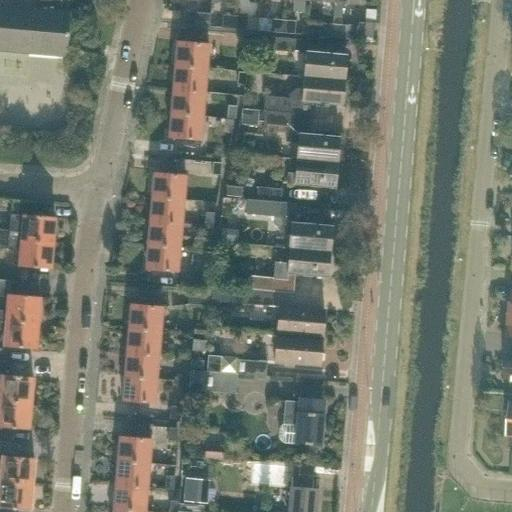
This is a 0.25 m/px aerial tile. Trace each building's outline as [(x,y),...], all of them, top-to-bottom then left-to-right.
[(36,0),(35,12),(0,8),(0,50),(65,56),(68,15),(65,15),(66,0),(36,0)] [(209,27),(210,15),(186,12),(185,25),(209,27)] [(233,29),(234,17),(222,16),(221,28),(233,29)] [(257,18),(235,17),(234,17),(233,29),(256,31),(257,18)] [(282,33),(283,21),(271,20),(270,32),(282,33)] [(283,21),(282,33),(294,34),(295,22),(283,21)] [(357,27),(331,25),(319,24),(318,36),(356,40),(357,27)] [(242,38),(241,46),(254,47),(255,39),(242,38)] [(294,54),(294,51),(295,40),(261,38),(260,48),(269,49),(268,52),(294,54)] [(207,70),(209,45),(176,42),(174,67),(207,70)] [(344,80),(346,55),(306,52),(304,77),(344,80)] [(205,94),(207,70),(174,67),(172,91),(205,94)] [(245,86),(247,74),(239,73),(237,85),(245,86)] [(342,105),(344,80),(304,77),(302,91),(296,90),(290,97),(289,101),(265,99),(264,112),(300,115),(301,102),(342,105)] [(203,118),(205,94),(172,91),(170,115),(203,118)] [(234,118),(235,107),(223,106),(222,117),(234,118)] [(243,110),(242,122),(256,122),(257,111),(243,110)] [(308,116),(300,115),(264,112),(263,125),(287,127),(286,135),(290,135),(289,143),(297,143),(296,159),(337,162),(339,138),(306,135),(308,116)] [(201,141),(203,118),(170,115),(168,138),(201,141)] [(231,134),(233,122),(224,120),(222,133),(231,134)] [(335,187),(337,162),(296,159),(295,174),(287,173),(286,184),(335,187)] [(222,163),(214,163),(213,175),(221,176),(222,163)] [(183,201),(185,177),(153,174),(151,199),(183,201)] [(281,204),(282,191),(243,187),(242,200),(281,204)] [(34,217),(36,202),(12,199),(9,230),(0,229),(0,238),(53,243),(55,219),(34,217)] [(181,225),(183,201),(151,199),(149,222),(181,225)] [(293,205),(281,204),(242,200),(241,213),(273,216),(273,220),(274,223),(276,227),(280,232),(283,234),(286,235),(290,236),(289,249),(329,252),(332,227),(291,223),(293,205)] [(212,227),(214,215),(201,214),(200,226),(204,227),(212,227)] [(180,241),(181,225),(149,222),(147,247),(179,250),(187,250),(188,242),(180,241)] [(50,268),(53,243),(0,238),(0,248),(20,250),(18,265),(50,268)] [(177,274),(179,250),(147,247),(145,271),(177,274)] [(327,277),(329,252),(289,249),(287,263),(274,262),(273,278),(249,277),(249,290),(273,292),(293,293),(295,274),(327,277)] [(209,290),(210,279),(189,278),(188,289),(209,290)] [(213,287),(212,302),(242,304),(243,290),(213,287)] [(273,292),(249,290),(243,290),(242,304),(271,306),(273,292)] [(0,319),(38,323),(40,298),(8,295),(6,311),(0,310),(0,319)] [(208,307),(209,296),(188,295),(187,305),(208,307)] [(160,331),(162,307),(130,304),(128,329),(160,331)] [(322,338),(324,310),(279,306),(276,334),(322,338)] [(0,319),(0,329),(4,330),(2,345),(36,348),(38,323),(0,319)] [(206,335),(207,327),(195,326),(194,334),(206,335)] [(158,355),(160,331),(128,329),(126,352),(158,355)] [(319,367),(322,338),(276,334),(274,363),(319,367)] [(204,352),(205,341),(193,340),(192,351),(204,352)] [(156,379),(158,355),(126,352),(124,376),(156,379)] [(237,374),(268,376),(269,362),(237,359),(237,358),(208,355),(206,371),(237,374)] [(203,370),(204,359),(191,358),(190,368),(203,370)] [(14,361),(2,360),(0,360),(0,400),(31,403),(33,378),(13,377),(14,361)] [(203,372),(191,371),(190,381),(202,382),(203,372)] [(237,374),(206,371),(203,371),(203,372),(202,382),(201,391),(235,394),(237,374)] [(153,404),(156,379),(124,376),(122,401),(153,404)] [(319,414),(320,399),(298,397),(298,403),(285,401),(283,424),(281,426),(279,428),(279,436),(280,439),(282,441),(284,442),(320,446),(323,414),(319,414)] [(0,425),(29,429),(31,403),(0,400),(0,425)] [(170,406),(169,419),(178,419),(179,407),(170,406)] [(175,440),(177,428),(165,427),(163,439),(175,440)] [(151,439),(149,439),(119,436),(117,461),(149,463),(151,439)] [(4,441),(0,441),(0,481),(32,484),(34,459),(2,457),(4,441)] [(147,487),(149,463),(117,461),(115,485),(147,487)] [(291,477),(292,465),(245,461),(243,474),(291,478),(291,477)] [(166,476),(165,488),(173,489),(174,477),(166,476)] [(312,479),(292,477),(291,477),(291,478),(287,511),(314,511),(317,489),(311,489),(312,479)] [(186,479),(184,501),(205,503),(207,480),(186,479)] [(30,509),(32,484),(0,481),(0,511),(14,511),(15,508),(30,509)] [(145,511),(147,487),(115,485),(113,508),(145,511)] [(175,511),(177,501),(168,500),(167,511),(175,511)]
